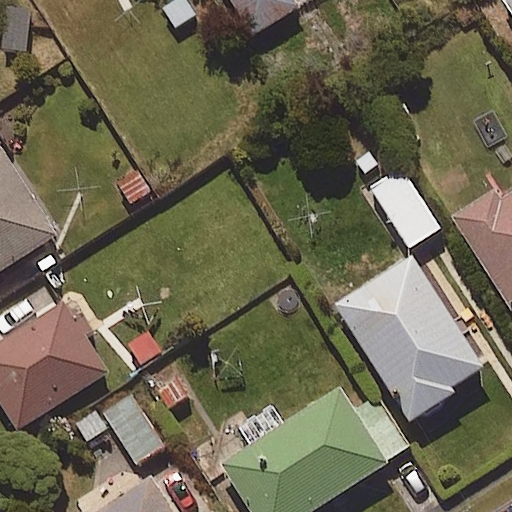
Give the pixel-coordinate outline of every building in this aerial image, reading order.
[(297,10),(291,0),(224,0),(249,40),(297,10)] [(33,11),(0,5),(0,52),(27,57),(33,11)] [(0,273),(55,238),(0,151),(0,273)] [(438,232),(401,171),(370,190),(407,251),(438,232)] [(511,196),(502,203),(495,192),(451,221),(511,313),(511,196)] [(484,377),(409,259),(334,307),(409,425),(484,377)] [(107,376),(63,307),(0,346),(0,413),(14,436),(107,376)] [(165,356),(150,329),(118,347),(133,374),(165,356)] [(271,410),(237,431),(248,448),(221,465),(250,511),(314,511),(386,467),(338,392),(282,427),(271,410)] [(164,448),(130,398),(102,418),(136,467),(164,448)] [(169,511),(150,481),(101,511),(169,511)]
